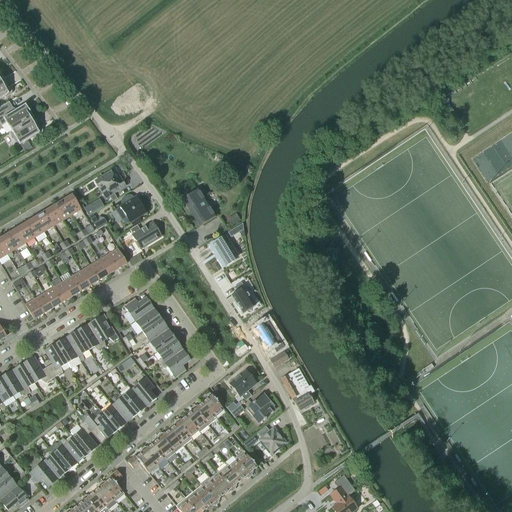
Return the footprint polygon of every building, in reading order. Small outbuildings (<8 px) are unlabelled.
[(3,79),(0,80),(0,97),(2,97),(4,96),(5,97),(7,96),(9,95),(11,94),(12,92),(11,90),(10,89),(8,88),(3,79)] [(6,123),(11,131),(33,118),(31,114),(31,112),(30,110),(29,109),(28,107),(26,106),(25,104),(14,111),(8,102),(0,107),(0,124),(1,126),(6,123)] [(33,118),(11,131),(19,145),(26,141),(28,139),(29,138),(33,136),(35,135),(36,136),(38,135),(40,134),(41,133),(42,131),(42,129),(41,128),(39,127),(33,118)] [(26,141),(19,145),(24,153),(31,148),(26,141)] [(109,197),(112,202),(117,199),(114,193),(125,186),(123,182),(122,183),(114,168),(110,171),(111,171),(94,181),(96,185),(97,184),(106,199),(109,197)] [(197,190),(182,200),(184,203),(196,222),(199,220),(202,225),(215,217),(197,190)] [(72,195),(62,201),(71,215),(81,210),(72,195)] [(139,202),(136,198),(115,210),(122,221),(127,218),(129,222),(145,213),(142,208),(143,206),(143,205),(142,203),(141,202),(139,202)] [(62,201),(53,206),(62,221),(71,215),(62,201)] [(90,204),(84,208),(88,216),(95,212),(90,204)] [(53,206),(44,212),(53,227),(62,221),(53,206)] [(44,212),(35,218),(43,232),(53,227),(44,212)] [(228,220),(232,226),(240,221),(236,215),(228,220)] [(94,225),(97,229),(107,223),(104,218),(99,217),(98,222),(94,225)] [(35,218),(25,223),(34,238),(43,232),(35,218)] [(25,223),(16,229),(25,244),(34,238),(25,223)] [(160,237),(152,223),(140,231),(137,226),(129,230),(132,234),(131,235),(132,236),(133,236),(141,249),(160,237)] [(238,226),(227,233),(230,238),(239,233),(241,231),(238,226)] [(16,229),(7,234),(16,249),(25,244),(16,229)] [(7,234),(0,238),(0,244),(6,255),(16,249),(7,234)] [(232,260),(238,256),(225,236),(208,246),(222,269),(233,262),(232,260)] [(117,249),(108,255),(117,269),(126,264),(117,249)] [(70,256),(68,251),(64,253),(58,256),(59,258),(63,263),(63,265),(69,261),(67,258),(70,256)] [(108,255),(99,260),(107,275),(117,269),(108,255)] [(99,260),(89,266),(98,281),(107,275),(99,260)] [(29,271),(26,266),(22,268),(21,266),(16,269),(20,276),(29,271)] [(89,266),(80,272),(89,286),(98,281),(89,266)] [(40,268),(30,273),(33,278),(37,276),(38,278),(44,275),(40,268)] [(80,272),(71,277),(80,292),(89,286),(80,272)] [(71,277),(62,283),(70,298),(80,292),(71,277)] [(12,285),(14,288),(23,283),(21,279),(12,285)] [(62,283),(52,288),(61,303),(70,298),(62,283)] [(235,288),(238,293),(232,297),(244,317),(257,309),(245,288),(242,284),(235,288)] [(52,288),(43,294),(52,309),(61,303),(52,288)] [(43,294),(34,300),(43,314),(52,309),(43,294)] [(124,306),(135,322),(153,309),(148,302),(147,302),(144,299),(138,304),(134,299),(124,306)] [(43,314),(34,300),(24,305),(31,316),(26,320),(28,323),(43,314)] [(135,322),(142,332),(159,320),(156,316),(157,315),(153,309),(135,322)] [(95,320),(87,325),(102,349),(106,347),(104,341),(110,337),(115,342),(119,340),(108,322),(103,325),(99,319),(95,321),(95,320)] [(143,342),(145,346),(150,343),(149,342),(168,329),(162,321),(161,322),(159,320),(142,332),(146,338),(143,342)] [(253,331),(265,350),(272,345),(276,352),(284,347),(280,341),(268,322),(253,331)] [(79,331),(77,333),(88,350),(94,347),(98,351),(102,349),(87,325),(78,330),(79,331)] [(0,326),(0,340),(11,333),(9,330),(4,333),(0,326)] [(150,343),(157,353),(174,341),(170,335),(171,334),(168,329),(149,342),(150,343)] [(71,334),(66,338),(77,357),(80,362),(84,360),(82,354),(88,350),(77,333),(72,336),(71,334)] [(58,344),(56,346),(66,364),(77,357),(66,338),(58,343),(58,344)] [(157,363),(159,366),(182,350),(176,341),(175,342),(174,341),(157,353),(161,359),(157,363)] [(51,363),(46,366),(53,379),(62,373),(61,367),(66,364),(56,346),(51,348),(51,347),(44,351),(51,363)] [(182,350),(159,366),(162,370),(167,368),(175,379),(186,371),(182,366),(189,361),(186,358),(187,357),(182,350)] [(270,361),(274,368),(288,360),(287,359),(284,353),(270,361)] [(24,365),(23,365),(34,383),(40,380),(44,384),(53,379),(46,366),(41,370),(33,357),(24,363),(24,365)] [(119,366),(116,368),(120,374),(127,369),(123,364),(119,366)] [(17,368),(12,371),(26,395),(30,393),(28,387),(34,383),(23,365),(18,369),(17,368)] [(280,378),(299,412),(314,403),(306,389),(309,388),(298,368),(280,378)] [(4,377),(2,379),(13,396),(18,393),(23,397),(26,395),(12,371),(3,376),(4,377)] [(246,392),(254,385),(256,384),(251,378),(251,376),(248,372),(246,372),(245,371),(229,384),(233,389),(232,390),(235,393),(236,393),(240,397),(245,402),(260,389),(260,388),(250,396),(246,392)] [(146,377),(131,390),(145,407),(152,401),(151,400),(154,398),(149,392),(154,388),(146,377)] [(0,400),(2,403),(13,396),(2,379),(0,379),(0,400)] [(131,390),(121,398),(135,414),(139,410),(140,411),(145,407),(131,390)] [(208,398),(203,403),(215,417),(223,410),(209,393),(207,395),(208,396),(208,398)] [(251,415),(258,424),(263,420),(264,421),(265,420),(264,419),(273,412),(271,409),(274,407),(270,401),(269,402),(263,394),(247,407),(252,414),(251,415)] [(121,398),(112,406),(126,423),(134,417),(133,415),(135,414),(121,398)] [(194,405),(192,407),(208,426),(217,419),(215,417),(203,403),(198,407),(195,406),(194,405)] [(112,406),(102,414),(115,430),(120,426),(121,427),(126,423),(112,406)] [(191,412),(186,416),(198,431),(199,433),(208,426),(192,407),(190,409),(191,410),(191,412)] [(84,422),(92,432),(97,428),(106,439),(115,432),(114,431),(115,430),(102,414),(98,409),(88,417),(85,414),(81,418),(84,422)] [(178,419),(175,421),(190,438),(198,431),(186,416),(181,420),(179,420),(178,419)] [(174,426),(169,430),(183,447),(192,440),(190,438),(175,421),(173,423),(174,424),(174,426)] [(83,429),(72,438),(86,454),(87,453),(88,454),(97,447),(88,436),(92,432),(84,422),(79,426),(83,429)] [(258,440),(271,456),(286,443),(280,436),(279,437),(278,435),(279,434),(273,428),(258,440)] [(161,433),(159,434),(175,454),(183,447),(169,430),(164,434),(162,434),(161,433)] [(157,440),(152,444),(165,459),(164,459),(166,461),(175,454),(159,434),(157,436),(157,437),(157,440)] [(63,439),(60,442),(63,446),(77,463),(82,459),(81,458),(86,454),(72,438),(67,442),(63,439)] [(248,447),(257,443),(254,438),(245,442),(248,447)] [(58,449),(53,454),(66,470),(68,468),(69,469),(77,463),(63,446),(60,442),(56,444),(58,449)] [(144,446),(142,448),(156,465),(157,465),(164,459),(165,459),(152,444),(148,448),(145,447),(144,446)] [(156,465),(142,448),(140,450),(141,451),(141,454),(135,458),(134,456),(127,462),(133,469),(140,463),(149,475),(158,467),(157,465),(156,465)] [(243,451),(234,458),(250,477),(252,475),(251,474),(251,472),(257,467),(243,451)] [(53,454),(43,462),(58,479),(63,474),(62,473),(66,470),(53,454)] [(226,465),(239,482),(244,478),(247,478),(248,479),(250,477),(234,458),(234,459),(235,460),(227,467),(226,465)] [(58,479),(43,462),(29,474),(37,484),(42,480),(47,486),(50,484),(51,485),(58,479)] [(226,465),(218,472),(233,491),(235,489),(234,488),(235,485),(239,482),(226,465)] [(0,484),(9,477),(1,467),(0,468),(0,484)] [(102,481),(100,483),(114,500),(114,501),(115,502),(124,495),(115,484),(122,478),(116,471),(109,477),(111,478),(105,483),(103,482),(102,481)] [(208,477),(208,478),(223,495),(227,491),(230,492),(231,493),(233,491),(218,472),(210,479),(208,477)] [(0,500),(0,501),(17,487),(9,477),(0,484),(0,500)] [(208,478),(200,484),(216,505),(219,503),(218,502),(218,499),(223,495),(208,478)] [(98,488),(94,492),(106,507),(114,501),(114,500),(100,483),(98,485),(99,486),(98,488)] [(201,486),(193,493),(206,509),(211,505),(213,505),(214,506),(216,505),(200,484),(200,485),(201,486)] [(175,488),(172,485),(163,492),(166,495),(175,488)] [(17,487),(0,501),(8,511),(15,505),(19,510),(29,501),(26,496),(17,487)] [(352,511),(357,509),(347,496),(341,487),(330,495),(336,504),(331,508),(334,511),(352,511)] [(85,495),(83,497),(95,511),(99,511),(106,507),(94,492),(89,496),(86,496),(85,495)] [(193,493),(184,500),(194,511),(202,511),(206,509),(193,493)] [(82,502),(77,506),(81,511),(95,511),(83,497),(81,498),(82,499),(82,502)] [(194,511),(184,500),(176,507),(179,511),(194,511)]
